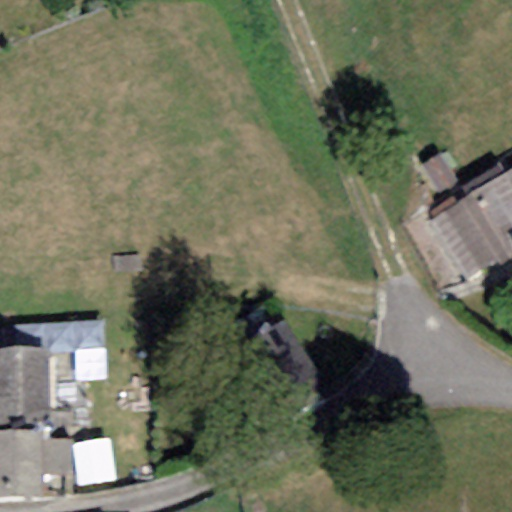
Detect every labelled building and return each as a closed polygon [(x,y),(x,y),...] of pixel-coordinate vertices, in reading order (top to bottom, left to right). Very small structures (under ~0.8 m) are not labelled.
[(511,174),(432,221),(467,280),(511,253),(511,174)] [(283,322),(238,351),(286,426),(332,397),(283,322)] [(48,350),(0,351),(0,430),(50,429),(48,350)] [(50,429),(0,430),(0,498),(70,500),(72,439),(49,438),(50,429)] [(115,480),(110,440),(73,445),(79,485),(115,480)]
